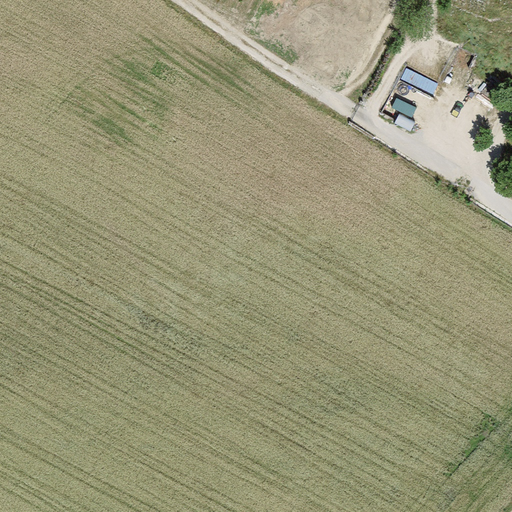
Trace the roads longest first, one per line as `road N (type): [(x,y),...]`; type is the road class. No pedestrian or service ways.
road 1 (track): [(180,0),(346,107)]
road 2 (track): [(346,107),(403,0)]
